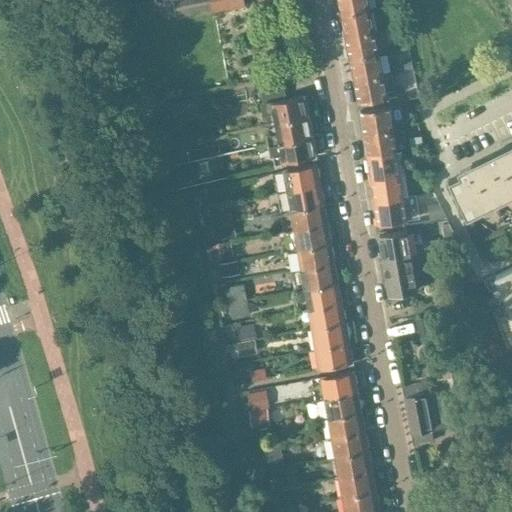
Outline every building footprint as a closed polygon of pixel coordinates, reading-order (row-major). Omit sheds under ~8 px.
[(209,0),(173,0),(177,17),(211,11),(209,0)] [(367,0),(338,0),(341,14),(370,9),(367,0)] [(370,9),(341,14),(345,36),(374,30),(370,9)] [(378,52),(374,30),(345,36),(349,57),(378,52)] [(378,52),(349,57),(354,80),(382,75),(378,52)] [(411,61),(403,63),(404,70),(413,68),(411,61)] [(382,75),(354,80),(358,103),(387,97),(382,75)] [(180,123),(201,119),(196,96),(175,101),(180,123)] [(309,111),(307,104),(305,102),(303,96),(287,99),(264,104),(265,112),(274,111),(276,122),(307,116),(307,114),(309,111)] [(176,125),(173,110),(170,111),(169,105),(162,106),(167,127),(176,125)] [(360,111),(363,133),(392,128),(388,106),(360,111)] [(311,136),(307,116),(276,122),(278,134),(270,135),(272,144),(311,136)] [(392,128),(363,133),(367,155),(395,151),(392,128)] [(315,156),(314,149),(316,147),(314,139),(312,137),(311,136),(272,144),(268,145),(271,157),(274,156),(276,164),(315,156)] [(219,143),(207,146),(193,149),(196,160),(221,154),(219,143)] [(193,149),(186,150),(188,161),(196,160),(193,149)] [(511,149),(450,179),(468,216),(511,194),(511,149)] [(399,173),(395,151),(367,155),(370,177),(399,173)] [(316,164),(284,170),(288,189),(319,184),(318,179),(320,176),(319,168),(316,167),(316,164)] [(408,177),(405,176),(404,176),(404,172),(399,173),(370,177),(373,200),(402,196),(407,195),(407,190),(408,190),(409,189),(410,188),(411,187),(411,186),(411,185),(411,183),(411,182),(411,181),(411,180),(410,179),(409,178),(408,178),(408,177)] [(319,184),(288,189),(292,210),(323,204),(323,203),(324,200),(323,192),(321,191),(319,184)] [(402,196),(373,200),(377,224),(406,220),(402,196)] [(323,204),(292,210),(295,229),(327,224),(326,218),(327,216),(326,208),(323,206),(323,204)] [(216,238),(237,236),(235,218),(214,221),(216,238)] [(332,240),(330,232),(328,230),(327,224),(295,229),(297,238),(280,242),(282,252),(299,249),(330,244),(330,242),(332,240)] [(406,231),(378,236),(383,266),(411,261),(406,231)] [(330,244),(299,249),(302,269),(334,263),(333,257),(334,255),(333,247),(331,245),(330,244)] [(302,269),(299,249),(287,251),(290,271),(302,269)] [(221,264),(225,276),(241,271),(237,259),(221,264)] [(411,261),(383,266),(388,295),(416,291),(411,261)] [(334,263),(302,269),(306,288),(337,283),(337,281),(339,279),(337,271),(335,269),(334,263)] [(511,266),(496,274),(511,305),(511,266)] [(337,283),(306,288),(309,308),(341,302),(340,297),(341,294),(340,286),(338,285),(337,283)] [(251,316),(245,284),(227,287),(232,319),(251,316)] [(341,302),(309,308),(313,328),(345,323),(344,321),(346,318),(344,310),(342,309),(341,302)] [(345,323),(313,328),(317,347),(348,342),(347,336),(349,334),(347,326),(345,324),(345,323)] [(237,342),(257,338),(254,324),(235,327),(237,342)] [(238,357),(258,353),(255,340),(236,343),(238,357)] [(348,342),(317,347),(320,368),(352,362),(351,360),(353,358),(352,350),(349,348),(348,342)] [(353,371),(322,377),(325,397),(357,392),(356,386),(358,383),(356,375),(354,374),(353,371)] [(455,427),(450,406),(440,408),(437,392),(417,396),(415,385),(401,388),(403,397),(410,435),(412,444),(426,442),(433,440),(432,432),(455,427)] [(272,391),(271,387),(246,391),(250,410),(275,406),(274,402),(270,403),(267,392),(272,391)] [(357,392),(325,397),(329,417),(361,412),(360,410),(362,407),(361,399),(358,398),(357,392)] [(252,428),(270,425),(267,409),(250,412),(252,428)] [(361,412),(329,417),(333,436),(364,431),(363,425),(365,423),(363,415),(361,413),(361,412)] [(364,431),(333,436),(336,456),(368,451),(368,449),(369,447),(368,439),(365,437),(364,431)] [(286,462),(281,444),(254,450),(259,469),(286,462)] [(368,451),(336,456),(340,476),(371,470),(370,464),(372,462),(371,454),(368,453),(368,451)] [(468,475),(464,457),(448,461),(452,478),(468,475)] [(371,470),(340,476),(344,496),(375,490),(375,488),(376,486),(375,478),(373,477),(371,470)] [(375,490),(344,496),(346,511),(367,511),(379,510),(378,504),(379,501),(378,494),(375,492),(375,490)]
